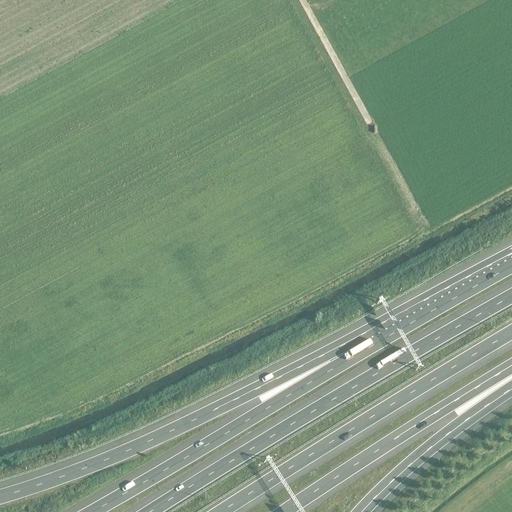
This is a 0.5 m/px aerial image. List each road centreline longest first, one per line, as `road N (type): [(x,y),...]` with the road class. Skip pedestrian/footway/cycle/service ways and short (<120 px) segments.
road 1 (motorway): [(511,295),(150,511)]
road 2 (motorway): [(355,355),(272,380),(132,448),(0,496)]
road 3 (motorway): [(221,511),(511,332)]
road 4 (motorway): [(355,355),(92,511)]
road 5 (motorway): [(284,511),(511,365)]
road 6 (motorway): [(360,511),(511,389)]
road 7 (motorway): [(511,265),(355,355)]
